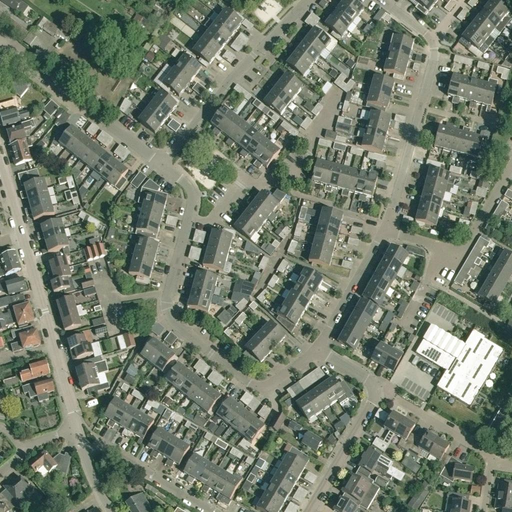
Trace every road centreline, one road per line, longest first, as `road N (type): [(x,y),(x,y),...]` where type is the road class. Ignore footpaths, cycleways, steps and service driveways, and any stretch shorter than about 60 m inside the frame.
road 1 (residential): [(77,428),(0,161)]
road 2 (residential): [(386,231),(433,54),(431,40),(381,0)]
road 3 (residential): [(317,350),(267,384),(245,382),(172,322),(168,294)]
road 4 (residential): [(163,166),(7,43)]
road 5 (residential): [(188,132),(308,0)]
road 6 (residential): [(189,218),(212,223),(244,176),(188,132)]
road 7 (residential): [(84,451),(99,445),(209,511)]
road 8 (residential): [(308,511),(379,389)]
road 9 (residential): [(317,350),(386,231)]
road 10 (residential): [(494,461),(379,389)]
